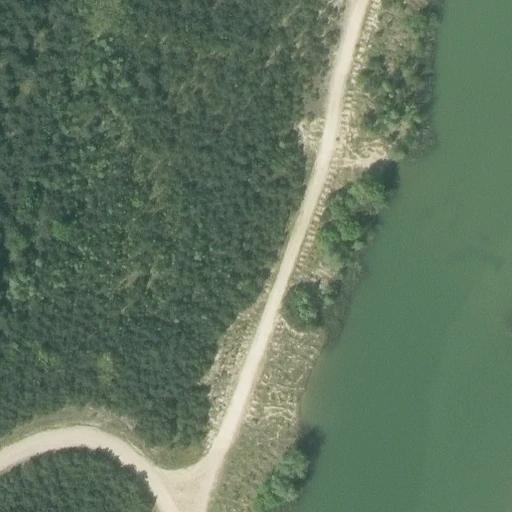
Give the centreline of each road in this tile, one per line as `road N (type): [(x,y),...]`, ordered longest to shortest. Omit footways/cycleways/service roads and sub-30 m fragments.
road 1 (track): [(372,0),(232,413),(185,511)]
road 2 (track): [(0,462),(48,440),(95,442),(180,511)]
